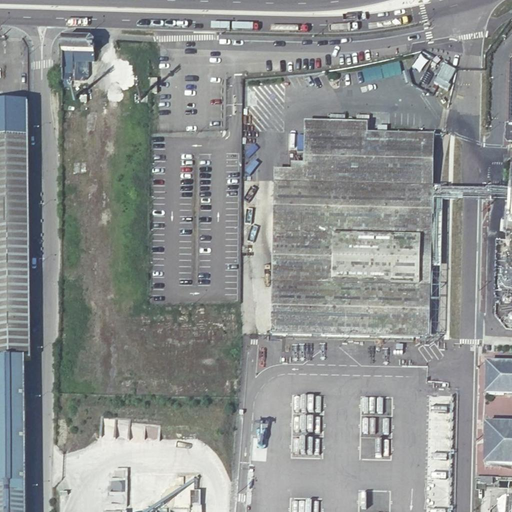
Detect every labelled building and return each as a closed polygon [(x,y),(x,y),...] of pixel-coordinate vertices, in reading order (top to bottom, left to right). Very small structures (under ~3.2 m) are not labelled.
[(61,40),(61,50),(61,72),(69,72),(69,66),(71,66),(71,61),(93,61),(93,53),(94,45),(91,41),(61,40)] [(158,93),(158,79),(150,79),(149,93),(158,93)] [(0,511),(26,511),(27,491),(27,440),(24,360),(29,360),(27,106),(0,105),(0,511)] [(305,123),(305,134),(367,135),(367,125),(305,123)] [(419,339),(423,136),(367,135),(305,134),(304,166),(304,183),(275,183),(272,335),(419,339)] [(434,136),(423,136),(419,339),(429,339),(432,194),(434,136)] [(275,172),(275,183),(304,183),(304,166),(291,165),(291,172),(275,172)] [(503,281),(504,285),(507,287),(511,286),(511,285),(511,275),(507,275),(504,277),(503,281)] [(511,465),(511,365),(486,365),(485,395),(511,396),(511,425),(484,425),(483,465),(511,465)] [(499,507),(499,511),(498,511),(511,511),(511,499),(510,499),(505,500),(501,503),(499,507)]
